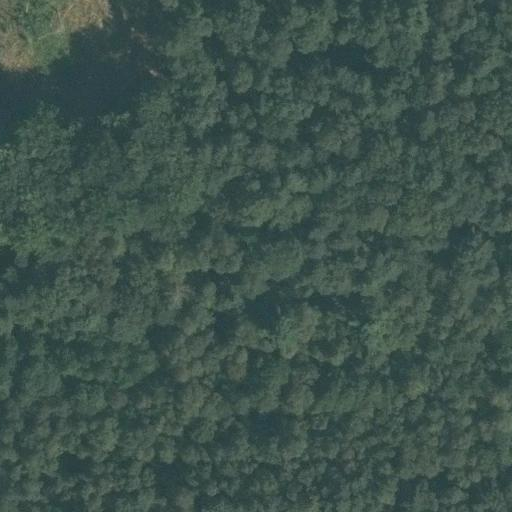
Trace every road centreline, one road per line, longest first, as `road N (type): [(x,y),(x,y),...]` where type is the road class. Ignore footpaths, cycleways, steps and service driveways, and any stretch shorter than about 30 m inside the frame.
road 1 (track): [(511,205),(180,211)]
road 2 (track): [(180,211),(0,218)]
